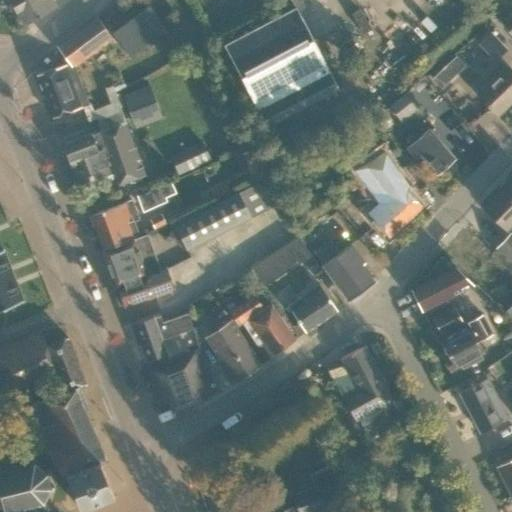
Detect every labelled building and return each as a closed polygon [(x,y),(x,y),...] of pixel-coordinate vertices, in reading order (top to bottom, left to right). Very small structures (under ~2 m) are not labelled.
[(10,0),(24,25),(56,6),(52,0),(10,0)] [(223,42),(267,127),(345,86),(339,74),(329,72),(295,5),(223,42)] [(511,15),(502,24),(511,35),(511,15)] [(69,62),(37,74),(52,116),(87,103),(73,66),(104,44),(112,37),(97,17),(97,16),(95,17),(57,46),(69,62)] [(478,43),(494,61),(507,49),(491,31),(478,43)] [(511,75),(501,63),(469,93),(493,118),(511,101),(511,75)] [(442,69),(432,78),(441,88),(451,78),(442,69)] [(159,118),(148,86),(125,94),(136,126),(159,118)] [(389,105),(400,120),(416,108),(405,93),(389,105)] [(438,128),(459,149),(489,120),(468,99),(438,128)] [(109,157),(135,147),(126,122),(120,125),(120,124),(91,135),(63,145),(69,161),(87,154),(89,158),(107,151),(109,157)] [(421,154),(437,172),(454,157),(429,129),(407,148),(417,158),(421,154)] [(201,140),(170,154),(178,173),(187,169),(209,159),(211,158),(201,140)] [(248,165),(264,158),(258,146),(242,153),(248,165)] [(87,154),(69,161),(71,166),(73,166),(80,185),(115,172),(119,184),(145,174),(135,147),(109,157),(107,151),(89,158),(87,154)] [(368,211),(389,234),(422,205),(406,187),(408,185),(383,150),(355,170),(378,202),(368,211)] [(511,224),(511,176),(483,206),(507,230),(511,224)] [(173,223),(186,250),(251,218),(251,217),(271,207),(258,181),(173,223)] [(161,184),(136,195),(143,212),(167,201),(166,197),(161,184)] [(210,191),(215,201),(231,194),(226,184),(210,191)] [(102,250),(139,236),(133,221),(138,219),(131,199),(90,214),(103,248),(102,249),(102,250)] [(161,215),(151,220),(155,229),(165,224),(161,215)] [(465,228),(447,246),(457,256),(456,258),(488,291),(503,276),(486,258),(491,254),(465,228)] [(170,229),(161,234),(164,240),(170,241),(175,238),(170,229)] [(511,233),(510,232),(491,252),(511,273),(511,233)] [(139,236),(102,250),(123,306),(174,287),(166,266),(159,269),(146,234),(139,236)] [(251,266),(263,284),(306,257),(294,238),(251,266)] [(339,252),(329,238),(312,251),(348,300),(374,281),(362,264),(364,263),(351,244),(339,252)] [(0,280),(13,275),(3,249),(0,250),(0,280)] [(422,311),(473,285),(455,266),(410,289),(422,311)] [(0,309),(23,301),(13,275),(0,280),(0,309)] [(287,304),(305,331),(337,310),(319,283),(287,304)] [(270,302),(262,308),(253,293),(228,310),(238,325),(242,322),(257,345),(262,342),(271,355),(294,339),(270,302)] [(186,312),(171,318),(170,317),(161,320),(159,314),(130,325),(134,337),(137,336),(146,360),(166,352),(161,338),(192,327),(186,312)] [(461,364),(462,366),(482,357),(480,354),(483,353),(477,341),(492,333),(482,314),(467,322),(470,328),(441,343),(448,358),(444,360),(449,370),(461,364)] [(233,329),(206,346),(229,383),(256,365),(233,329)] [(62,392),(77,387),(86,383),(67,337),(46,346),(41,331),(0,347),(0,385),(5,398),(56,378),(62,392)] [(397,409),(393,400),(364,345),(341,357),(356,387),(341,394),(354,420),(382,406),(386,415),(397,409)] [(169,399),(172,406),(209,392),(194,353),(149,370),(161,402),(169,399)] [(460,392),(480,432),(508,418),(488,378),(460,392)] [(61,474),(66,473),(99,460),(105,458),(82,407),(86,405),(77,387),(62,392),(43,399),(26,404),(16,408),(30,438),(35,445),(46,452),(49,451),(61,474)] [(511,457),(496,467),(511,499),(511,457)] [(99,460),(66,473),(80,507),(112,493),(99,460)] [(0,511),(4,510),(42,501),(50,486),(46,471),(33,461),(0,469),(0,511)] [(298,511),(311,511),(334,502),(331,496),(342,491),(330,465),(311,473),(316,485),(291,495),(295,505),(298,511)]
